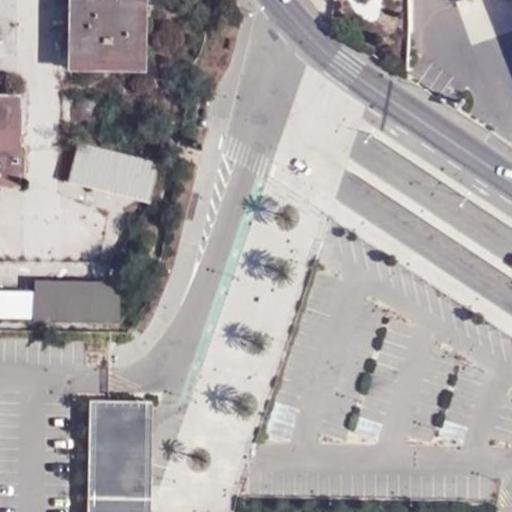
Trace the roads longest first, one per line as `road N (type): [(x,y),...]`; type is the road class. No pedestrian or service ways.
road 1 (tertiary): [(272,0),(344,67),(511,181)]
road 2 (unknown): [(0,372),(28,373),(25,511)]
